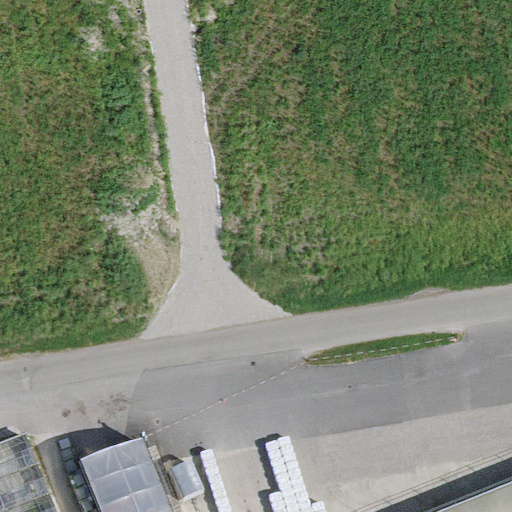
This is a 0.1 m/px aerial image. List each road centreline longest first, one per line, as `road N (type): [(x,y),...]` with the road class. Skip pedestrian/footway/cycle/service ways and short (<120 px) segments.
road 1 (unclassified): [(511,303),(0,380)]
road 2 (track): [(224,346),(170,0)]
